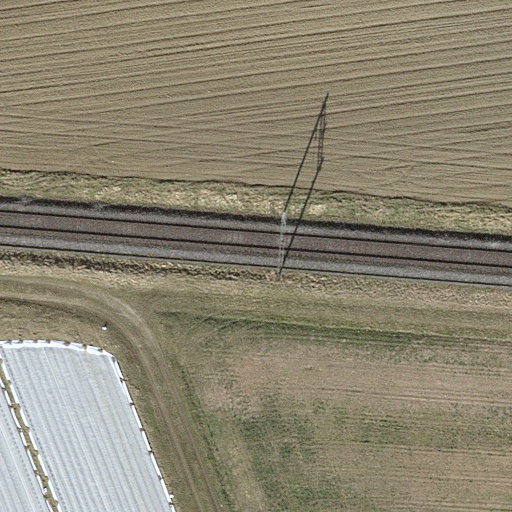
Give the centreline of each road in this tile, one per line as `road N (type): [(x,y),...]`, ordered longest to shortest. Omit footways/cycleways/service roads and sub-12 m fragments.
road 1 (track): [(0,294),(151,306),(227,511)]
road 2 (track): [(511,332),(151,306)]
